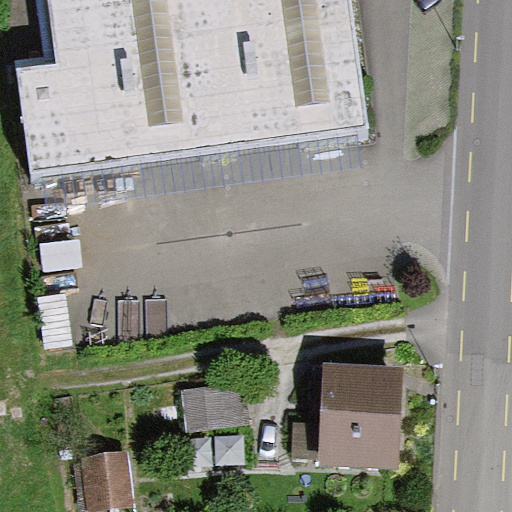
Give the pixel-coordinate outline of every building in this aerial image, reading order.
[(34,177),(372,130),(353,0),(48,0),(57,65),(18,70),(34,177)] [(320,459),(320,467),(398,470),(404,366),(325,363),(321,423),(320,459)] [(243,383),(182,391),(187,430),(248,423),(243,383)] [(320,459),(321,423),(292,422),(291,458),(320,459)] [(92,511),(134,507),(127,452),(81,457),(82,462),(87,510),(87,511),(92,511)] [(79,511),(87,510),(82,462),(74,463),(79,511)]
